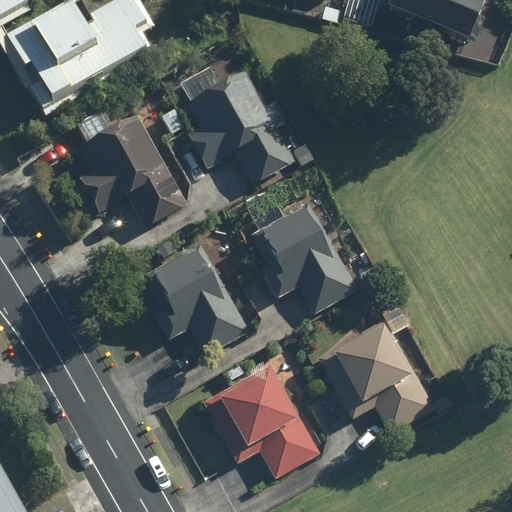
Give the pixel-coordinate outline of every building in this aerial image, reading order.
[(95,0),(0,0),(0,44),(42,124),(135,76),(95,0)] [(392,0),(387,14),(415,25),(412,33),(443,45),(447,37),(473,47),(490,3),(482,0),(392,0)] [(202,131),(189,138),(206,170),(219,163),(221,167),(239,158),(256,190),(296,169),(247,75),(189,105),(202,131)] [(92,174),(81,180),(102,217),(129,202),(148,236),(187,214),(136,123),(111,136),(101,117),(79,130),(90,149),(81,154),(92,174)] [(269,250),(259,255),(282,299),(300,290),(315,319),(359,296),(314,208),(296,218),(293,211),(259,229),(269,250)] [(198,249),(155,276),(173,304),(159,313),(176,339),(189,331),(207,360),(251,332),(198,249)] [(352,338),(318,356),(355,423),(375,413),(390,440),(436,415),(394,339),(412,329),(400,307),(382,316),(378,308),(345,326),(352,338)] [(270,368),(203,405),(238,467),(259,455),(275,484),(321,459),(270,368)] [(27,511),(0,464),(0,511),(27,511)]
